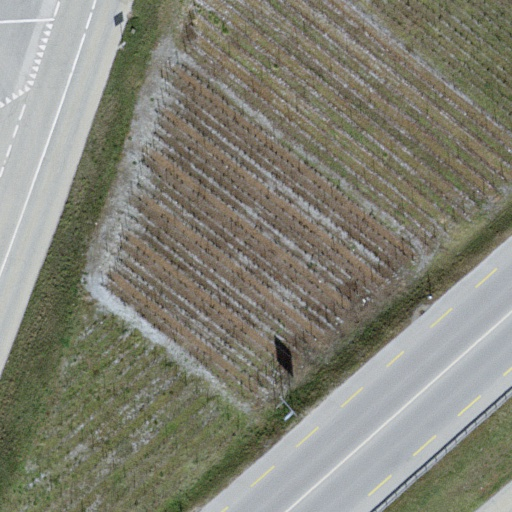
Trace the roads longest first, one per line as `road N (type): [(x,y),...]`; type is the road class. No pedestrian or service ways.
road 1 (primary): [(511,307),(281,511)]
road 2 (tertiary): [(0,272),(81,40)]
